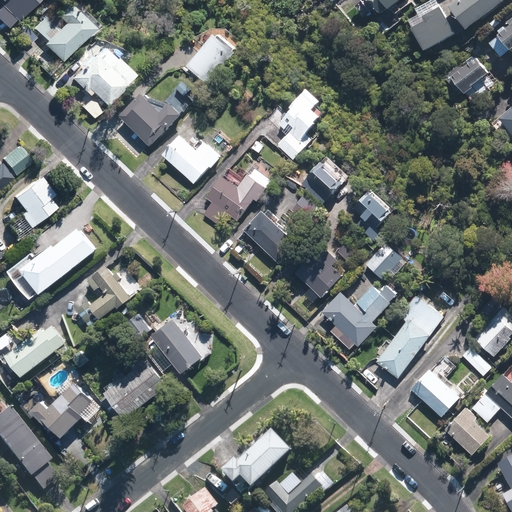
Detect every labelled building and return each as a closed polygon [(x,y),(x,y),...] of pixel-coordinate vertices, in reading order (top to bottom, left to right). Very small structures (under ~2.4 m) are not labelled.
[(2,0),(1,1),(21,23),(45,0),(2,0)] [(400,0),(361,0),(356,4),(371,23),(400,0)] [(456,0),(447,8),(464,30),(503,0),(456,0)] [(100,27),(75,1),(60,16),(68,24),(62,30),(48,16),(36,29),(49,42),(46,45),(64,63),(100,27)] [(440,9),(408,27),(421,51),(453,34),(440,9)] [(511,19),(495,34),(510,52),(511,50),(511,19)] [(228,36),(195,67),(212,85),(245,54),(228,36)] [(108,45),(74,79),(88,93),(92,90),(110,108),(130,87),(129,86),(139,76),(108,45)] [(475,53),(442,77),(458,98),(491,74),(475,53)] [(186,80),(178,88),(188,97),(195,90),(186,80)] [(330,106),(317,91),(283,122),(293,134),(282,144),(297,161),(315,146),(309,140),(332,119),(325,111),(330,106)] [(149,94),(125,118),(156,148),(189,115),(178,104),(169,114),(149,94)] [(511,137),(511,101),(510,109),(497,119),(511,137)] [(185,133),(165,153),(198,185),(225,158),(207,140),(200,147),(185,133)] [(24,145),(4,158),(16,175),(36,162),(24,145)] [(0,191),(17,180),(5,162),(0,164),(0,191)] [(350,183),(326,162),(304,186),(328,208),(350,183)] [(57,193),(43,174),(16,195),(27,209),(22,213),(32,226),(60,205),(53,196),(57,193)] [(243,220),(253,206),(259,211),(274,191),(254,178),(246,190),(226,175),(210,197),(243,220)] [(376,190),(358,207),(385,232),(402,214),(376,190)] [(306,197),(296,209),(312,222),(322,210),(306,197)] [(271,212),(251,232),(284,266),(305,246),(271,212)] [(30,267),(49,292),(104,248),(85,224),(30,267)] [(386,235),(375,225),(367,232),(378,243),(386,235)] [(349,243),(340,251),(357,268),(366,259),(349,243)] [(317,288),(309,296),(317,304),(325,296),(327,298),(354,272),(327,244),(300,270),(317,288)] [(385,249),(369,265),(385,280),(400,264),(385,249)] [(138,297),(113,263),(91,278),(100,289),(107,285),(112,292),(95,304),(107,320),(138,297)] [(348,293),(328,314),(365,349),(385,327),(381,324),(400,304),(382,287),(362,307),(348,293)] [(451,319),(423,297),(406,319),(414,325),(419,320),(438,336),(451,319)] [(511,320),(500,309),(475,336),(493,354),(511,334),(511,320)] [(180,317),(158,334),(165,343),(155,350),(170,369),(179,362),(187,371),(209,355),(180,317)] [(419,320),(383,363),(403,380),(440,338),(419,320)] [(48,327),(12,355),(28,376),(71,341),(57,324),(50,329),(48,327)] [(472,345),(463,353),(483,374),(492,366),(472,345)] [(173,382),(153,357),(111,390),(131,415),(173,382)] [(430,368),(412,387),(444,417),(462,397),(430,368)] [(503,372),(485,392),(511,416),(511,376),(510,378),(503,372)] [(49,397),(36,410),(65,439),(85,419),(90,424),(106,407),(79,381),(56,404),(49,397)] [(485,393),(472,406),(488,420),(500,407),(485,393)] [(466,405),(445,428),(472,453),(489,433),(473,418),(476,414),(466,405)] [(11,406),(0,414),(0,435),(43,490),(61,476),(50,462),(53,460),(11,406)] [(293,452),(274,432),(241,464),(237,460),(224,473),(236,485),(243,478),(254,490),(293,452)] [(511,511),(511,453),(496,463),(511,488),(501,494),(511,511)] [(278,483),(266,494),(282,511),(296,511),(323,487),(313,475),(291,496),(278,483)] [(206,489),(183,507),(186,511),(215,511),(214,510),(220,506),(206,489)]
